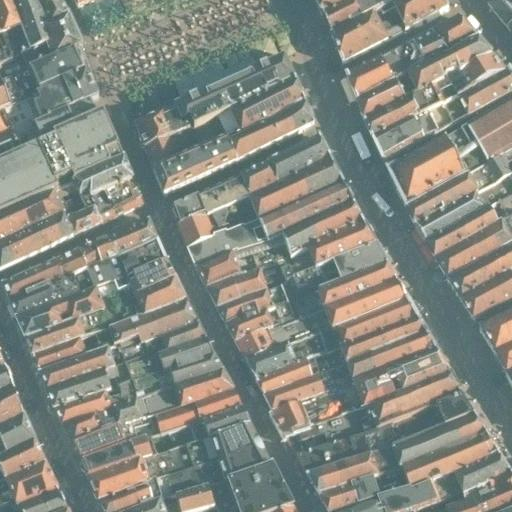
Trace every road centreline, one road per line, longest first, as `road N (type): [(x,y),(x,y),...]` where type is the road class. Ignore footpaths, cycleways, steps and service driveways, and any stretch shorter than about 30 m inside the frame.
road 1 (residential): [(157,211),(310,511)]
road 2 (residential): [(85,511),(0,313)]
road 3 (residential): [(0,279),(157,211)]
